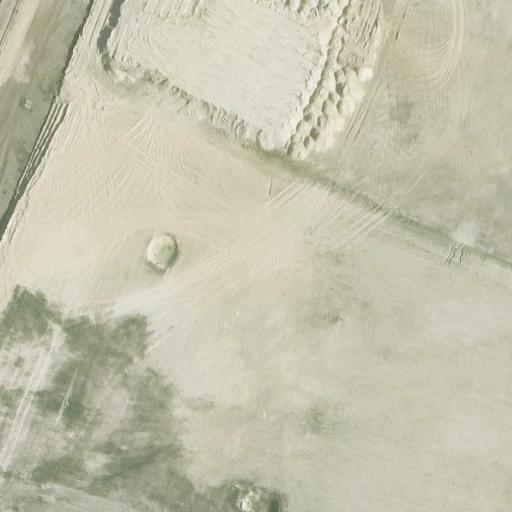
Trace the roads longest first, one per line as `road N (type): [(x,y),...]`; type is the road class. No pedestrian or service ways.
road 1 (track): [(191,511),(165,436),(155,338),(160,239),(198,0)]
road 2 (track): [(0,471),(165,436)]
